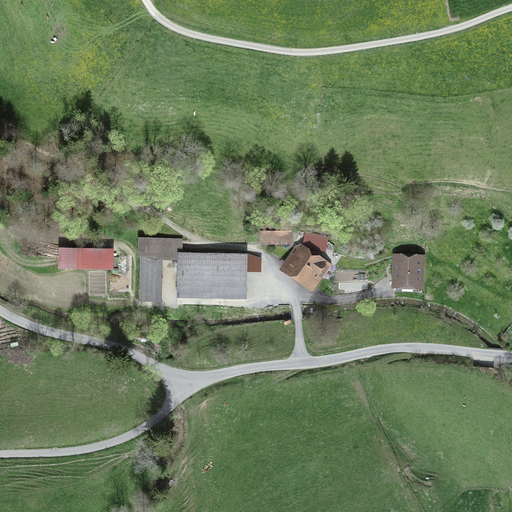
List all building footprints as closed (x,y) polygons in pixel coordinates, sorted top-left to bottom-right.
[(299,234),(297,244),(321,249),(324,233),(300,228),(300,230),(295,229),(294,233),(299,234)] [(258,232),(258,242),(288,241),(287,231),(258,232)] [(209,297),(242,297),(243,254),(177,253),(177,239),(156,239),(157,236),(137,236),(136,255),(139,255),(138,300),(156,301),(156,255),(176,255),(176,291),(209,291),(209,297)] [(296,248),(283,268),(307,285),(321,265),(296,248)] [(108,267),(108,252),(59,251),(58,266),(78,266),(108,267)] [(394,258),(394,285),(417,286),(418,259),(394,258)]
